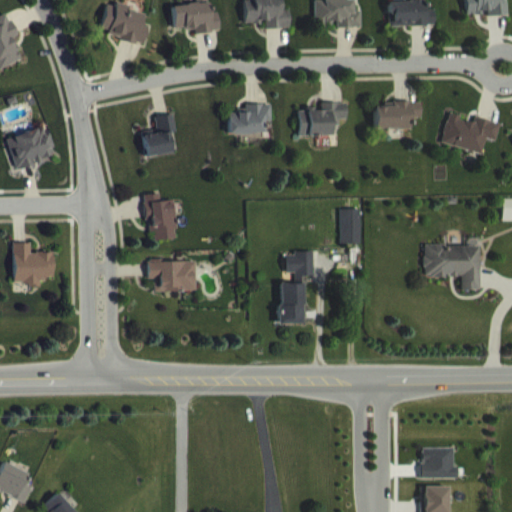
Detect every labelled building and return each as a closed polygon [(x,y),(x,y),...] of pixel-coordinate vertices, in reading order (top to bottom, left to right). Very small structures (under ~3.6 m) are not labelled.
[(499,1),(484,3),(484,0),(471,0),(472,6),(463,7),(465,29),(486,27),(487,31),(506,29),(505,13),(500,13),(499,1)] [(288,42),(287,24),(279,24),(279,12),(265,12),(265,8),(251,8),(251,14),(243,14),(243,37),(265,36),(265,43),(288,42)] [(171,20),(173,44),(193,42),(193,48),(218,45),(216,26),(207,27),(206,9),(194,10),(194,18),(171,20)] [(360,41),(360,25),(352,25),(351,13),(337,13),(337,9),(322,9),(322,14),(314,14),(314,38),(336,37),(336,42),(360,41)] [(432,23),(424,23),(424,14),(387,16),(388,41),(433,39),(432,23)] [(105,19),(100,43),(108,45),(107,50),(143,59),(147,41),(139,39),(142,28),(127,25),(128,20),(115,17),(114,21),(105,19)] [(0,82),(20,75),(11,52),(16,50),(7,27),(0,30),(0,82)] [(374,143),(410,143),(410,132),(420,132),(420,115),(391,116),(391,121),(373,122),(374,143)] [(298,150),(338,149),(338,137),(346,137),(345,117),(320,117),(320,123),(297,124),(298,150)] [(227,127),(227,148),(262,148),(262,136),(270,136),(270,119),(243,118),(243,127),(227,127)] [(481,168),(485,153),(495,155),(500,138),(473,131),(472,137),(459,133),(460,130),(448,127),(440,157),(481,168)] [(170,167),(168,146),(174,146),(172,128),(154,131),(156,145),(141,147),(144,171),(170,167)] [(6,153),(15,183),(55,171),(46,140),(6,153)] [(172,214),(158,215),(158,207),(143,209),(147,246),(153,246),(153,255),(175,253),(172,214)] [(502,235),(511,234),(511,212),(501,213),(502,235)] [(359,258),(359,224),(339,224),(339,258),(359,258)] [(12,258),(13,299),(38,298),(38,293),(52,293),(51,267),(29,267),(29,257),(12,258)] [(460,304),(479,304),(478,260),(423,260),(423,291),(460,291),(460,304)] [(311,267),(283,267),(284,287),(293,287),(293,298),(304,298),(304,290),(311,290),(311,267)] [(194,275),(147,276),(147,293),(153,293),(153,306),(195,305),(194,275)] [(301,338),(300,297),(276,298),(277,339),(301,338)] [(453,462),(421,462),(421,492),(457,493),(457,481),(453,481),(453,462)] [(0,481),(0,506),(12,511),(27,511),(32,502),(23,498),(28,488),(2,476),(0,481)] [(446,511),(447,501),(423,500),(422,511),(446,511)]
